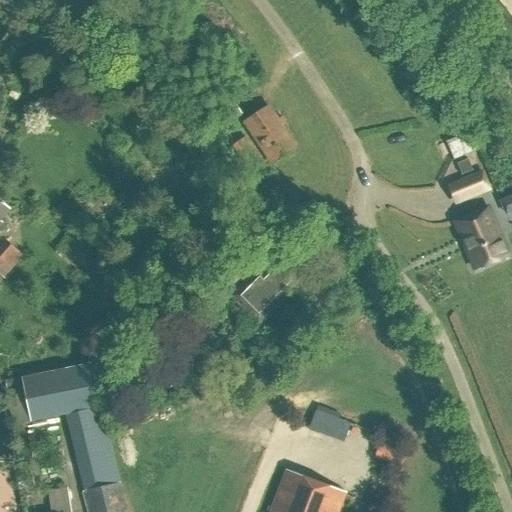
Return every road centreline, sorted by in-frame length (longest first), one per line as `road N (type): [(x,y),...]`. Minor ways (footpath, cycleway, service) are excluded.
road 1 (residential): [(508,511),(444,345),(361,225),(353,141),(259,0)]
road 2 (tertiary): [(511,97),(432,0)]
